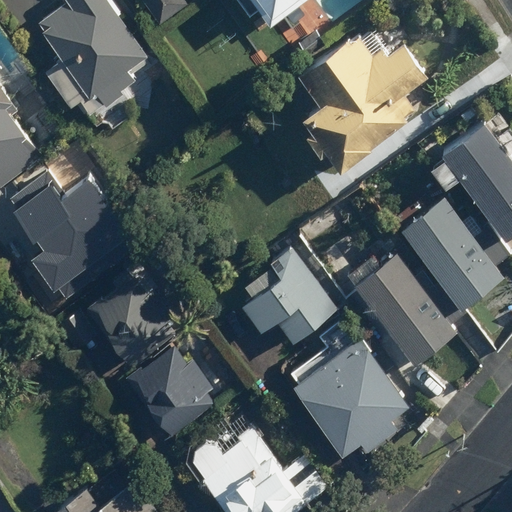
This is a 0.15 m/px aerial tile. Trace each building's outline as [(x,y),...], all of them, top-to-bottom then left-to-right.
[(67,0),(46,15),(71,51),(54,63),(79,97),(89,90),(102,108),(144,78),(136,65),(155,52),(118,0),(67,0)] [(153,0),(165,18),(191,0),(153,0)] [(377,49),(361,28),(308,68),(330,98),(312,112),(323,126),(317,130),(330,148),(334,145),(349,165),(424,108),(409,88),(436,67),(410,34),(397,45),(392,38),(377,49)] [(495,46),(467,64),(483,90),(511,73),(495,46)] [(0,171),(9,183),(52,151),(13,97),(25,87),(0,53),(0,171)] [(511,142),(491,115),(437,157),(455,181),(468,170),(511,227),(511,142)] [(499,259),(511,249),(511,244),(492,218),(487,221),(481,212),(470,220),(450,193),(411,223),(471,303),(510,274),(499,259)] [(346,306),(297,238),(277,252),(281,257),(255,276),(262,285),(249,294),(272,327),(286,317),(301,338),(346,306)] [(433,288),(441,282),(427,263),(419,269),(402,247),(361,278),(422,360),(463,328),(433,288)] [(139,256),(68,305),(90,339),(116,321),(142,360),(187,330),(184,324),(139,256)] [(397,414),(416,401),(363,323),(353,330),(345,318),(325,332),(333,344),(297,368),(350,445),(369,433),(375,442),(403,423),(397,414)] [(187,330),(142,360),(132,366),(174,431),(231,393),(202,350),(217,340),(203,319),(187,330)] [(206,463),(242,511),(293,511),(330,485),(303,448),(288,459),(259,419),(227,442),(226,441),(225,440),(224,439),(223,438),(222,437),(220,437),(219,436),(218,436),(216,436),(215,436),(213,436),(212,436),(211,437),(209,437),(208,438),(207,439),(206,440),(205,441),(204,442),(203,443),(202,444),(202,446),(201,447),(201,448),(201,450),(201,451),(201,453),(201,454),(201,456),(202,457),(202,458),(203,459),(204,461),(205,462),(206,463)] [(0,445),(15,466),(27,458),(0,421),(0,445)] [(96,480),(63,503),(69,511),(171,511),(143,471),(107,496),(96,480)]
